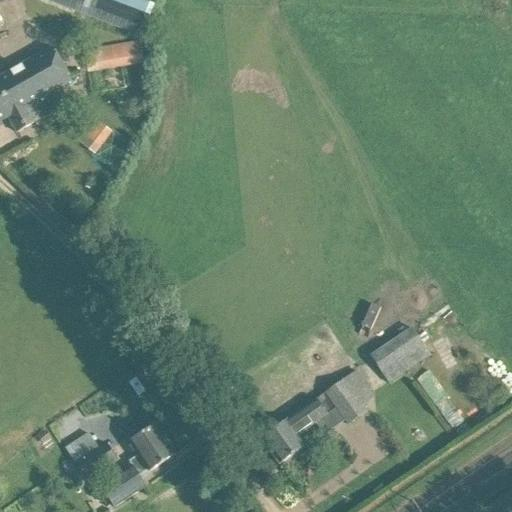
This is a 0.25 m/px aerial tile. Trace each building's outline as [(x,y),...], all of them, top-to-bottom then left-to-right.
[(84,50),(88,72),(144,63),(140,41),(84,50)] [(0,121),(8,117),(17,133),(35,123),(26,107),(71,81),(52,48),(0,77),(0,121)] [(78,141),(94,153),(111,132),(95,119),(78,141)] [(386,347),(371,356),(382,372),(423,343),(413,329),(386,347)] [(367,412),(362,405),(375,396),(356,370),(344,379),(261,438),(280,464),(306,446),(298,435),(337,408),(349,425),(367,412)] [(129,442),(138,455),(130,461),(132,465),(101,485),(114,505),(145,484),(141,478),(150,471),(176,454),(156,424),(129,442)] [(62,443),(68,458),(94,447),(87,432),(62,443)] [(74,461),(86,481),(118,460),(106,441),(74,461)]
